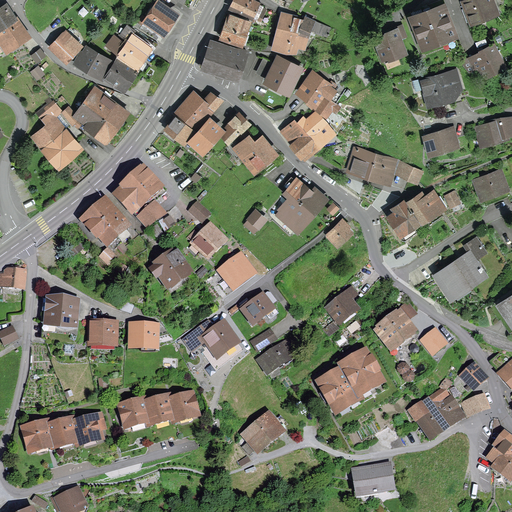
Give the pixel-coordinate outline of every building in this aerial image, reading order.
[(150,14),(140,29),(159,42),(175,18),(174,14),(162,6),(165,2),(162,0),(151,0),(148,6),(150,7),(147,12),(150,14)] [(251,0),(234,0),(231,7),(256,19),(262,5),(251,0)] [(412,18),(423,45),(454,34),(440,0),(439,0),(428,4),(431,10),(412,18)] [(462,9),(467,22),(496,12),(491,0),(460,0),(463,8),(462,9)] [(0,27),(14,18),(6,6),(0,9),(0,27)] [(231,13),(222,37),(241,44),(249,20),(231,13)] [(307,36),(308,32),(310,32),(315,21),(306,17),(303,22),(295,20),(295,17),(282,14),(278,30),(307,36)] [(0,52),(26,36),(14,18),(0,27),(0,52)] [(327,37),(331,28),(315,21),(311,30),(327,37)] [(134,30),(127,25),(120,35),(124,38),(127,40),(125,44),(118,53),(119,54),(137,65),(148,50),(151,52),(158,43),(135,29),(134,30)] [(299,45),(304,46),(307,36),(278,30),(275,39),(299,45)] [(391,54),(392,57),(404,52),(396,30),(389,33),(389,34),(384,36),(378,45),(383,57),(391,54)] [(118,53),(125,44),(121,41),(124,38),(120,35),(119,34),(110,46),(118,52),(118,53)] [(51,46),(65,60),(75,50),(61,36),(51,46)] [(295,48),(298,48),(299,45),(275,39),(273,48),(287,52),(294,51),(295,48)] [(205,70),(206,68),(237,78),(246,50),(233,48),(213,41),(203,70),(205,70)] [(492,72),(503,66),(493,46),(480,52),(481,53),(469,59),(474,69),(480,66),(483,72),(490,69),(492,72)] [(75,62),(101,76),(110,61),(87,47),(84,53),(81,51),(75,62)] [(109,77),(108,79),(122,88),(137,65),(119,54),(106,75),(109,77)] [(278,57),(267,79),(290,90),(301,68),(278,57)] [(323,93),(328,97),(334,89),(329,86),(329,85),(313,72),(299,91),(315,103),(323,93)] [(450,91),(452,88),(459,86),(455,72),(446,74),(446,73),(422,80),(429,104),(452,97),(450,91)] [(127,110),(109,97),(114,91),(98,84),(85,102),(116,125),(127,110)] [(186,105),(177,116),(194,130),(221,100),(210,93),(203,102),(193,93),(184,103),(186,105)] [(331,108),(336,112),(339,107),(325,96),(317,107),(327,114),(331,108)] [(53,101),(38,114),(42,118),(57,106),(53,101)] [(86,126),(104,140),(116,125),(85,102),(77,112),(88,120),(86,123),(88,124),(86,126)] [(69,107),(63,112),(72,123),(77,127),(82,121),(77,117),(69,107)] [(229,131),(222,137),(229,143),(248,123),(237,113),(229,121),(225,127),(229,131)] [(307,122),(303,118),(299,123),(306,130),(318,144),(332,132),(317,114),(307,122)] [(183,143),(188,147),(193,142),(191,141),(197,133),(194,130),(177,116),(166,129),(171,133),(173,130),(185,140),(183,143)] [(75,141),(84,134),(72,123),(65,129),(56,118),(37,134),(47,146),(43,149),(57,165),(79,145),(75,141)] [(505,134),(511,131),(511,126),(510,118),(496,122),(495,118),(490,120),(491,123),(477,127),(482,142),(506,135),(505,134)] [(220,129),(209,120),(197,133),(191,141),(193,142),(201,150),(220,129)] [(282,129),(304,155),(318,144),(306,130),(299,123),(295,120),(282,129)] [(425,136),(430,151),(456,143),(452,128),(425,136)] [(243,155),(255,169),(275,152),(262,137),(255,143),(244,130),(226,148),(237,160),(243,155)] [(354,147),(348,169),(370,176),(377,156),(364,152),(365,151),(354,147)] [(390,182),(396,162),(377,156),(370,176),(390,182)] [(397,172),(418,181),(423,171),(403,162),(400,160),(398,164),(400,165),(397,172)] [(147,228),(165,215),(154,203),(166,192),(145,168),(115,197),(131,214),(132,212),(147,228)] [(475,177),(483,196),(505,187),(499,172),(483,178),(482,174),(475,177)] [(284,185),(288,188),(287,189),(294,196),(312,211),(325,197),(314,187),(311,190),(310,188),(308,190),(295,180),(291,177),(284,185)] [(446,196),(450,205),(458,201),(454,192),(446,196)] [(423,201),(419,196),(407,204),(419,221),(433,212),(434,213),(443,208),(434,194),(423,201)] [(278,214),(295,230),(312,211),(294,196),(278,214)] [(389,216),(401,233),(419,221),(407,204),(405,200),(391,208),(394,213),(389,216)] [(129,227),(107,202),(95,212),(117,238),(129,227)] [(330,217),(336,210),(330,204),(324,211),(330,217)] [(192,212),(202,221),(208,215),(197,205),(192,212)] [(256,211),(245,224),(254,231),(265,218),(256,211)] [(114,250),(122,243),(117,238),(95,212),(83,223),(97,239),(101,236),(114,250)] [(348,225),(343,220),(328,235),(337,244),(349,232),(345,228),(348,225)] [(150,229),(157,239),(164,235),(156,225),(150,229)] [(201,251),(207,257),(224,241),(210,227),(188,249),(195,257),(201,251)] [(469,282),(471,285),(486,276),(475,259),(486,252),(478,239),(466,247),(469,252),(435,275),(449,296),(469,282)] [(77,245),(68,251),(72,256),(81,249),(77,245)] [(101,257),(110,266),(117,259),(108,250),(101,257)] [(164,278),(171,287),(187,275),(173,255),(153,269),(161,280),(164,278)] [(241,257),(208,282),(220,297),(253,273),(241,257)] [(6,270),(5,275),(0,273),(0,285),(24,289),(26,272),(19,271),(20,268),(12,267),(12,271),(6,270)] [(325,304),(338,324),(356,310),(348,299),(355,294),(351,288),(343,294),(340,290),(325,304)] [(250,302),(241,309),(253,324),(272,309),(262,296),(252,304),(250,302)] [(511,296),(499,305),(511,323),(511,296)] [(45,341),(73,344),(76,302),(70,302),(66,297),(62,301),(43,299),(42,312),(44,312),(43,323),(47,324),(45,341)] [(123,301),(120,310),(131,315),(135,305),(123,301)] [(407,304),(398,311),(400,313),(401,313),(407,321),(415,315),(407,304)] [(390,350),(415,331),(407,321),(401,313),(400,313),(376,332),(390,350)] [(333,323),(323,330),(328,337),(338,329),(333,323)] [(91,324),(91,343),(114,344),(115,325),(91,324)] [(207,325),(185,341),(191,350),(200,344),(204,351),(203,352),(215,369),(239,352),(233,344),(236,342),(225,325),(214,333),(207,325)] [(132,327),(131,346),(155,346),(156,328),(132,327)] [(0,333),(0,336),(4,345),(17,339),(12,328),(0,333)] [(446,344),(435,331),(422,341),(433,355),(446,344)] [(251,342),(257,352),(274,341),(268,332),(251,342)] [(292,357),(285,347),(287,346),(289,345),(287,342),(259,361),(267,373),(292,357)] [(296,342),(290,346),(289,345),(287,346),(293,354),(301,349),(296,342)] [(490,362),(498,372),(509,363),(500,353),(490,362)] [(381,381),(366,355),(354,362),(369,388),(381,381)] [(358,394),(369,388),(354,362),(343,368),(358,394)] [(511,387),(511,363),(500,374),(511,387)] [(409,382),(412,379),(413,376),(411,372),(407,372),(408,368),(406,365),(402,364),(399,367),(398,370),(400,373),(404,374),(403,378),(406,381),(409,382)] [(461,378),(472,390),(485,379),(474,367),(461,378)] [(348,404),(359,398),(344,372),(333,378),(348,404)] [(348,404),(333,378),(321,385),(336,411),(348,404)] [(429,398),(431,400),(430,401),(447,427),(463,416),(451,398),(449,400),(444,392),(451,384),(446,379),(440,387),(442,389),(429,398)] [(176,399),(169,401),(174,420),(197,414),(195,409),(197,407),(195,400),(193,399),(191,394),(183,397),(183,395),(176,397),(176,399)] [(462,404),(467,417),(475,414),(471,405),(485,400),(483,396),(462,404)] [(149,423),(173,416),(168,397),(159,399),(159,398),(152,399),(152,401),(144,404),(149,423)] [(125,426),(148,419),(143,400),(135,402),(134,400),(128,402),(128,404),(120,406),(121,411),(120,413),(122,420),(124,421),(125,426)] [(475,414),(488,409),(485,400),(471,405),(475,414)] [(423,427),(430,438),(447,427),(430,401),(424,406),(422,403),(409,411),(413,419),(418,415),(425,425),(423,427)] [(80,422),(72,424),(78,443),(100,437),(95,417),(87,420),(86,418),(80,420),(80,422)] [(249,455),(256,449),(257,450),(280,432),(268,417),(239,442),(249,455)] [(53,446),(77,439),(71,420),(63,422),(62,420),(56,422),(56,424),(47,427),(53,446)] [(30,450),(52,444),(47,424),(42,426),(41,424),(24,429),(25,434),(24,436),(26,443),(28,444),(30,450)] [(498,442),(500,443),(496,449),(504,456),(507,453),(511,456),(511,438),(505,433),(498,442)] [(494,467),(511,480),(511,477),(511,456),(507,453),(504,456),(496,449),(491,456),(498,462),(494,467)] [(379,496),(378,491),(392,488),(389,471),(382,472),(381,467),(354,472),(359,500),(369,498),(370,502),(378,500),(378,497),(379,496)] [(75,511),(73,508),(79,506),(77,502),(81,500),(77,490),(69,494),(67,493),(65,494),(64,496),(58,499),(57,496),(52,499),(57,511),(75,511)]
